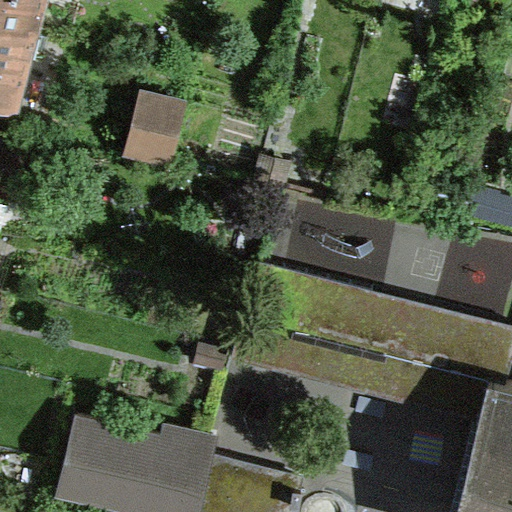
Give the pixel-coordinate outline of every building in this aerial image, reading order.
[(0,0),(0,7),(41,18),(45,0),(0,0)] [(0,92),(20,98),(41,18),(0,7),(0,92)] [(137,104),(127,150),(170,162),(181,117),(137,104)] [(18,134),(12,160),(60,173),(68,148),(18,134)] [(511,330),(511,318),(264,252),(238,350),(476,411),(488,367),(501,370),(511,330)] [(511,511),(511,373),(501,370),(488,367),(476,411),(452,511),(511,511)] [(162,424),(79,405),(59,489),(161,511),(196,511),(212,444),(218,426),(164,413),(162,424)] [(298,511),(309,467),(212,444),(196,511),(298,511)]
